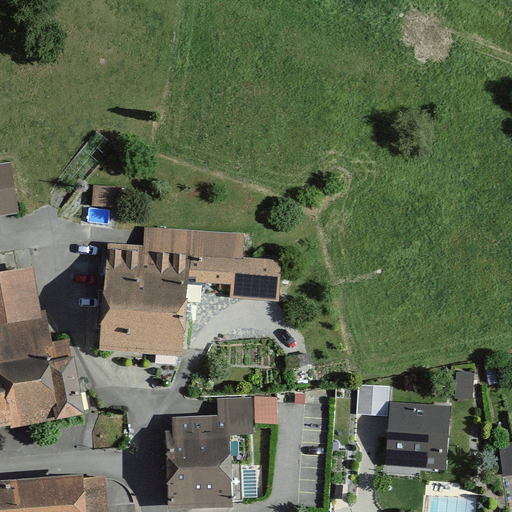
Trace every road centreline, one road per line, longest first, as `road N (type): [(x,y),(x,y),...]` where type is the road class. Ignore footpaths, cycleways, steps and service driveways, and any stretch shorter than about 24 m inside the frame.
road 1 (unknown): [(44,241),(52,309),(130,416),(122,465)]
road 2 (residential): [(155,511),(138,469),(109,461),(0,470)]
